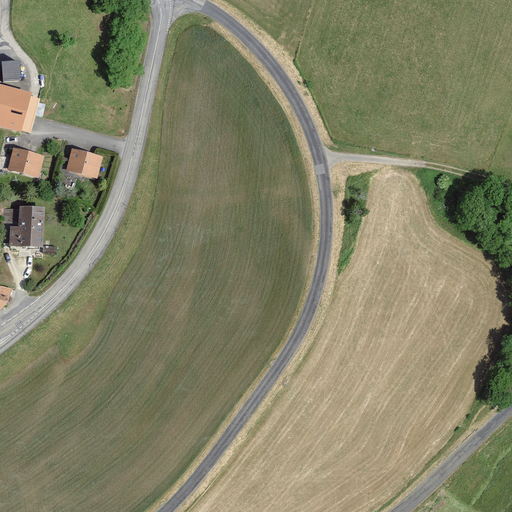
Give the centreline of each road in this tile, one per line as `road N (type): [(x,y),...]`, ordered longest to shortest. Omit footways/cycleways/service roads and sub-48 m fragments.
road 1 (unclassified): [(161,511),(296,335),(324,240),(317,156),(292,98),(239,32),(191,0)]
road 2 (unclassified): [(157,0),(145,88),(110,210),(49,298),(0,339)]
road 3 (unclassified): [(511,403),(393,511)]
